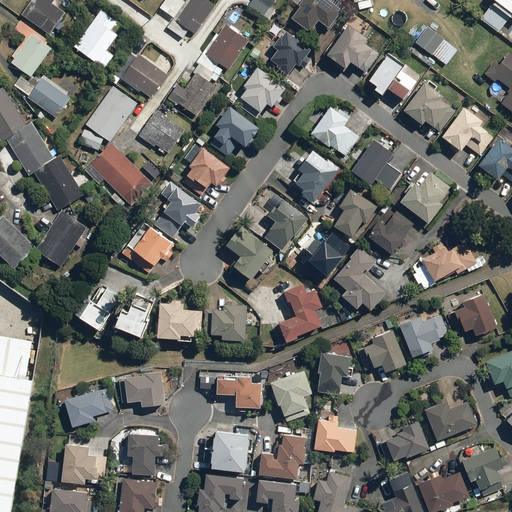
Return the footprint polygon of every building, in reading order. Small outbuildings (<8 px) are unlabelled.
[(53,2),(54,0),(33,0),(24,13),(52,33),(67,12),(53,2)] [(187,0),(169,26),(186,38),(191,30),(198,34),(219,4),(212,0),(187,0)] [(254,0),(252,4),(272,17),(278,8),(276,7),(279,0),(254,0)] [(348,7),(337,0),(294,0),(303,6),(295,16),(315,31),(324,18),(334,26),(348,7)] [(511,0),(496,0),(483,18),(502,31),(511,17),(511,0)] [(126,24),(103,9),(77,47),(107,67),(115,54),(109,50),(126,24)] [(13,56),(16,59),(14,62),(33,77),(35,75),(55,50),(48,44),(51,40),(23,18),(17,26),(29,36),(13,56)] [(356,25),(352,23),(330,53),(350,67),(355,60),(364,66),(366,64),(371,68),(382,53),(377,50),(379,46),(371,40),(375,34),(359,22),(356,25)] [(221,34),(218,32),(199,60),(202,62),(215,71),(221,62),(231,69),(252,39),(229,23),(221,34)] [(460,49),(430,25),(417,42),(433,55),(435,53),(448,64),(460,49)] [(316,47),(293,30),(287,38),(285,36),(279,44),(283,47),(275,58),(295,72),(303,61),(305,63),(316,47)] [(392,90),(394,88),(408,97),(422,77),(407,67),(411,61),(395,50),(376,78),(383,83),(380,87),(390,93),(392,90)] [(170,73),(142,52),(121,81),(139,94),(143,89),(153,97),(170,73)] [(511,108),(511,52),(503,65),(495,60),(486,72),(499,81),(501,78),(511,85),(511,90),(503,102),(511,108)] [(220,85),(212,80),(214,78),(219,81),(222,77),(215,71),(202,62),(197,69),(199,71),(187,88),(180,83),(170,96),(199,116),(220,85)] [(291,85),(262,64),(247,85),(252,88),(246,96),(248,97),(242,105),(260,118),(271,101),(277,105),(291,85)] [(31,80),(28,77),(27,79),(22,76),(16,83),(58,117),(75,96),(46,73),(41,79),(35,75),(33,77),(31,80)] [(449,93),(429,79),(407,109),(427,123),(429,120),(443,130),(458,110),(452,106),(454,104),(446,98),(449,93)] [(140,102),(116,85),(89,123),(114,140),(140,102)] [(5,87),(0,90),(0,134),(4,141),(9,138),(32,175),(38,171),(61,209),(86,193),(63,155),(58,158),(34,120),(28,124),(5,87)] [(354,117),(336,103),(314,132),(333,146),(336,143),(350,154),(364,135),(349,124),(354,117)] [(266,126),(234,104),(220,123),(225,126),(213,142),(230,154),(241,138),(251,146),(266,126)] [(488,119),(469,104),(445,135),(466,151),(470,145),(483,154),(496,136),(492,132),(494,129),(486,123),(488,119)] [(188,128),(160,109),(158,108),(139,135),(165,153),(167,149),(172,152),(188,128)] [(107,136),(87,128),(81,140),(101,149),(107,136)] [(511,142),(504,136),(483,164),(503,179),(506,174),(511,178),(511,142)] [(398,151),(379,138),(357,169),(376,182),(378,179),(393,189),(406,171),(391,161),(398,151)] [(106,177),(119,189),(112,196),(123,206),(130,200),(135,204),(156,183),(113,142),(93,164),(95,166),(89,171),(101,183),(106,177)] [(236,165),(207,144),(194,163),(197,165),(191,173),(194,175),(188,183),(202,194),(209,184),(212,186),(217,180),(222,184),(236,165)] [(319,200),(344,168),(318,148),(309,159),(304,155),(298,164),(305,169),(297,179),(309,188),(307,191),(319,200)] [(403,199),(404,200),(434,221),(448,202),(444,199),(454,187),(432,171),(424,183),(419,180),(417,183),(414,181),(407,191),(408,192),(403,199)] [(203,207),(206,203),(183,183),(165,205),(170,209),(157,225),(174,239),(189,220),(196,226),(209,211),(203,207)] [(343,203),(349,208),(337,224),(356,237),(368,220),(371,222),(383,205),(356,185),(343,203)] [(287,249),(314,215),(286,194),(271,215),(279,221),(268,235),(287,249)] [(64,265),(89,227),(64,210),(39,249),(64,265)] [(0,251),(17,269),(39,248),(7,214),(1,220),(0,219),(0,251)] [(379,228),(375,233),(396,250),(407,237),(401,232),(409,222),(400,215),(392,225),(384,218),(377,227),(379,228)] [(152,272),(166,256),(167,257),(179,243),(174,239),(157,225),(151,220),(125,250),(152,272)] [(256,278),(278,248),(261,236),(245,224),(230,244),(243,254),(237,263),(256,278)] [(348,251),(351,247),(336,235),(324,250),(314,243),(308,251),(311,252),(304,261),(310,266),(312,263),(329,276),(349,252),(348,251)] [(440,280),(460,268),(462,272),(469,268),(470,271),(482,264),(474,250),(464,255),(459,246),(453,249),(450,244),(427,257),(440,280)] [(339,275),(353,287),(347,294),(362,308),(369,301),(377,308),(393,291),(370,271),(380,260),(364,246),(339,275)] [(279,322),(288,341),(299,336),(298,335),(322,325),(314,307),(321,304),(314,288),(306,292),(302,283),(286,290),(297,314),(279,322)] [(106,328),(126,294),(127,292),(113,284),(109,290),(103,287),(97,298),(92,295),(81,313),(106,328)] [(501,325),(488,292),(468,300),(470,305),(461,308),(469,330),(477,327),(479,334),(501,325)] [(150,333),(160,300),(144,295),(139,309),(129,306),(123,324),(150,333)] [(189,302),(164,301),(162,337),(182,338),(181,339),(195,340),(196,335),(204,336),(206,310),(188,309),(189,302)] [(227,333),(227,338),(250,339),(252,302),(226,301),(225,308),(208,307),(207,332),(227,333)] [(426,316),(405,324),(417,354),(438,346),(435,339),(450,334),(442,315),(427,321),(426,316)] [(411,362),(398,328),(377,335),(379,341),(369,345),(376,366),(387,362),(389,369),(411,362)] [(40,337),(0,330),(0,368),(34,374),(40,337)] [(324,351),(322,391),(345,392),(346,373),(354,374),(355,357),(341,356),(341,351),(324,351)] [(511,351),(491,360),(500,382),(507,379),(511,391),(511,351)] [(0,511),(19,511),(42,376),(34,374),(0,368),(0,511)] [(144,398),(145,406),(172,401),(166,369),(122,376),(124,388),(131,387),(133,400),(144,398)] [(309,369),(277,381),(275,382),(289,421),(313,412),(311,406),(313,405),(309,394),(318,391),(309,369)] [(242,392),(242,405),(266,405),(267,381),(267,374),(244,374),(244,376),(222,375),(222,391),(242,392)] [(111,386),(71,397),(78,424),(100,418),(99,413),(117,408),(111,386)] [(429,408),(441,439),(482,422),(472,399),(455,406),(452,398),(429,408)] [(332,419),(319,418),(317,447),(334,448),(334,446),(353,447),(354,428),(339,427),(339,420),(336,420),(336,416),(332,416),(332,419)] [(387,456),(397,452),(400,458),(411,454),(412,456),(435,446),(424,419),(409,424),(411,428),(403,431),(404,433),(392,438),(382,442),(387,456)] [(257,431),(224,428),(220,464),(254,468),(257,431)] [(166,432),(133,430),(132,454),(137,454),(136,471),(160,472),(161,454),(172,455),(172,443),(166,443),(166,432)] [(278,450),(266,450),(264,475),(298,475),(298,480),(309,480),(308,471),(304,471),(304,462),(311,462),(311,432),(281,432),(281,438),(278,438),(278,450)] [(96,443),(70,441),(66,480),(90,482),(91,477),(107,478),(109,455),(95,453),(96,443)] [(502,445),(468,458),(476,479),(481,477),(488,493),(508,485),(500,467),(509,464),(502,445)] [(424,511),(429,511),(414,465),(389,473),(396,493),(383,497),(387,511),(424,511)] [(325,499),(322,511),(364,511),(367,506),(348,501),(352,486),(355,487),(358,475),(334,468),(331,479),(322,476),(317,497),(325,499)] [(447,472),(423,482),(435,511),(459,503),(458,500),(475,493),(465,469),(448,476),(447,472)] [(230,507),(231,491),(235,492),(234,497),(246,498),(248,477),(210,474),(209,487),(204,486),(203,503),(205,503),(204,511),(226,511),(227,507),(230,507)] [(164,480),(129,475),(123,511),(149,511),(151,504),(161,505),(164,480)] [(294,499),(295,482),(260,480),(259,499),(267,499),(268,495),(274,496),(274,511),(297,511),(298,499),(294,499)] [(93,511),(95,491),(55,487),(54,487),(51,511),(93,511)]
